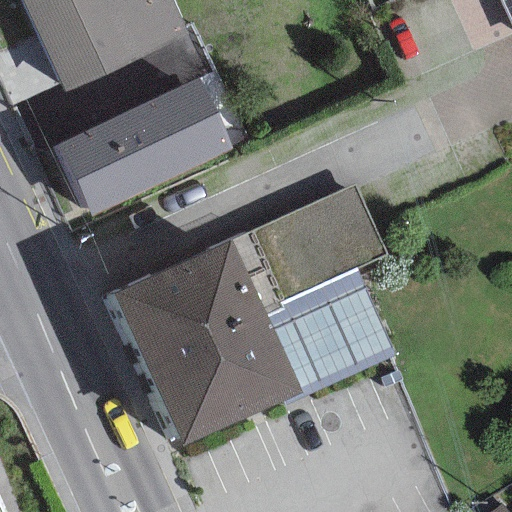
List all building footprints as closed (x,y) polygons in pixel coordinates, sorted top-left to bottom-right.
[(20,0),(63,92),(187,35),(171,0),(20,0)] [(511,0),(499,0),(511,27),(511,0)] [(199,77),(57,145),(91,216),(233,148),(199,77)] [(352,185),(251,233),(284,302),(354,269),(385,254),(352,185)] [(111,296),(147,370),(266,316),(282,310),(278,306),(284,302),(251,233),(111,296)] [(301,394),(283,402),(284,407),(395,354),(354,269),(284,302),(278,306),(282,310),(266,316),(301,394)] [(266,316),(147,370),(182,448),(283,402),(301,394),(266,316)]
